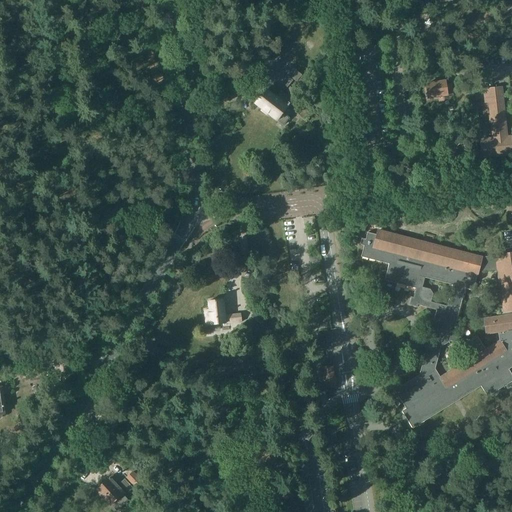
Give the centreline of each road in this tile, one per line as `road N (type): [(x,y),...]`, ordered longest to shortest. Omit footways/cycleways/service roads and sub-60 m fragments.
road 1 (tertiary): [(17,511),(192,212),(175,0)]
road 2 (unknown): [(375,140),(396,138),(403,127),(391,57),(370,56),(369,86)]
